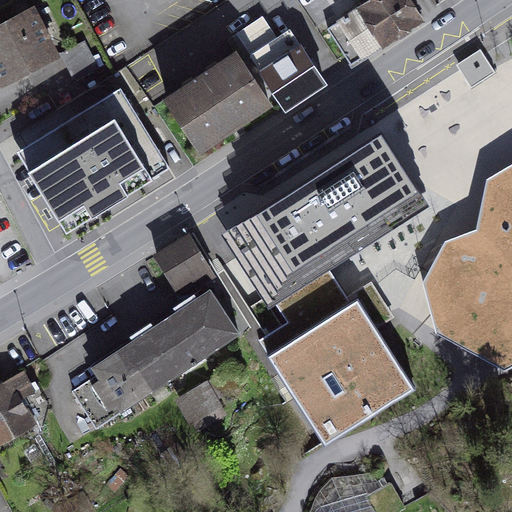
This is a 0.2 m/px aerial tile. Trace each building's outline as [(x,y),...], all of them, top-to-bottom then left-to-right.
[(367,0),(369,2),(327,29),(351,65),(422,20),(408,0),(367,0)] [(39,11),(0,30),(0,72),(4,80),(53,55),(41,30),(47,27),(39,11)] [(323,83),(292,32),(278,40),(263,17),(238,33),(286,108),(323,83)] [(85,42),(61,53),(74,82),(98,70),(85,42)] [(480,50),(457,65),(468,82),(471,88),(483,81),(495,73),(480,50)] [(236,53),(167,98),(200,149),(269,104),(236,53)] [(17,153),(67,232),(170,168),(121,88),(17,153)] [(314,279),(338,264),(429,206),(411,178),(381,131),(221,233),(269,308),(271,307),(301,288),(314,279)] [(511,365),(511,160),(493,171),(479,228),(444,241),(422,282),(436,333),(505,369),(511,365)] [(189,236),(157,256),(176,286),(191,277),(196,285),(213,275),(189,236)] [(334,311),(314,279),(301,288),(271,307),(282,324),(261,338),(270,352),(321,319),(334,311)] [(212,290),(95,367),(99,374),(73,391),(97,427),(240,334),(212,290)] [(375,323),(357,296),(334,311),(321,319),(270,352),(265,355),(292,397),(324,446),(416,387),(375,323)] [(0,442),(30,427),(35,436),(40,434),(48,407),(35,383),(31,385),(24,372),(0,385),(0,384),(0,442)] [(222,411),(204,379),(179,394),(197,426),(222,411)] [(176,448),(163,455),(171,470),(184,462),(176,448)] [(371,511),(359,471),(306,487),(313,511),(371,511)] [(368,497),(376,511),(395,511),(391,502),(400,497),(392,483),(368,497)] [(81,511),(92,506),(83,493),(54,511),(81,511)]
